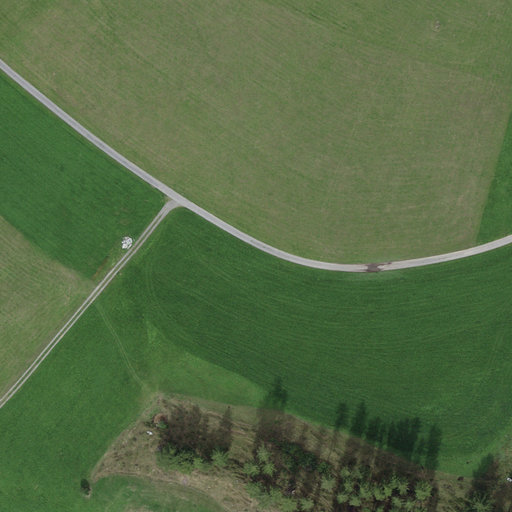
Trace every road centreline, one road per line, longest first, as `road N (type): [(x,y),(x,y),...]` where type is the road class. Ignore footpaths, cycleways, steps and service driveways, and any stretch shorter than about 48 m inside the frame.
road 1 (track): [(511,239),(376,269),(288,257),(110,153),(0,63)]
road 2 (track): [(178,198),(0,404)]
